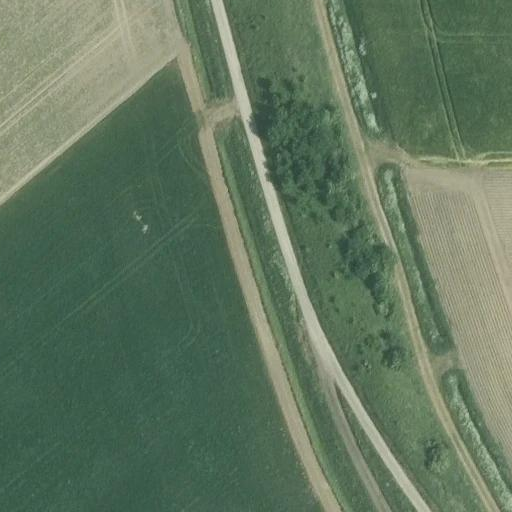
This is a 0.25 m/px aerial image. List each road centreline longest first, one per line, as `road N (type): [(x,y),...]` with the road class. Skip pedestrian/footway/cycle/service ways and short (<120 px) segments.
road 1 (unclassified): [(427,511),(320,351),(214,0)]
road 2 (track): [(321,0),(435,393),(489,511)]
road 3 (track): [(320,351),(340,421),(385,511)]
